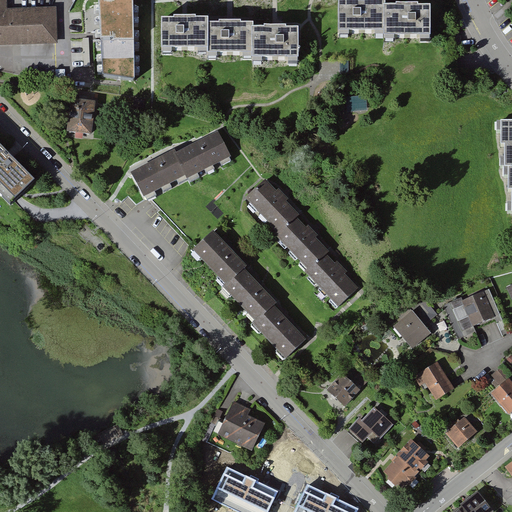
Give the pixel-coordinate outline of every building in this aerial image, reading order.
[(133,0),(98,0),(103,77),(134,81),(133,0)] [(383,10),(383,4),(339,5),(339,38),(383,37),(383,10)] [(7,10),(0,10),(0,47),(58,45),(57,8),(7,10)] [(430,9),(383,10),(383,37),(383,43),(430,43),(430,9)] [(208,27),(208,23),(195,23),(195,21),(174,21),(174,23),(162,23),(162,55),(172,55),(172,53),(198,53),(198,55),(208,55),(208,27)] [(252,32),(252,27),(241,27),(241,25),(219,26),(219,27),(208,27),(208,55),(208,60),(217,60),(217,58),(243,57),(243,60),(252,60),(252,32)] [(298,65),(298,32),(286,32),(286,30),(264,30),(264,32),(252,32),(252,60),(252,65),(262,65),(262,62),(288,62),(288,65),(298,65)] [(97,103),(71,99),(67,133),(93,137),(97,103)] [(349,111),(368,111),(368,99),(349,99),(349,111)] [(511,126),(498,126),(498,150),(502,150),(502,172),(505,172),(505,195),(509,195),(509,218),(511,217),(511,126)] [(141,203),(229,159),(217,135),(175,156),(173,153),(127,176),(141,203)] [(0,198),(10,208),(34,184),(8,157),(0,148),(0,198)] [(337,310),(358,290),(326,257),(330,253),(298,220),(302,216),(266,179),(243,201),(279,237),(276,240),(311,276),(308,280),(337,310)] [(249,270),(212,233),(190,254),(224,288),(220,292),(252,324),(249,328),(283,363),(305,342),(273,310),(277,306),(245,274),(249,270)] [(474,332),(503,319),(490,290),(461,303),(474,332)] [(439,318),(427,301),(418,307),(430,324),(439,318)] [(393,327),(413,352),(431,337),(412,313),(393,327)] [(438,366),(414,379),(420,390),(427,386),(436,402),(453,392),(438,366)] [(496,388),(511,376),(505,366),(489,378),(496,388)] [(362,391),(343,375),(327,393),(346,409),(362,391)] [(509,417),(511,413),(511,385),(509,381),(491,396),(509,417)] [(251,452),(264,426),(248,418),(252,410),(235,401),(217,435),(251,452)] [(394,427),(374,409),(362,422),(358,418),(347,430),(363,445),(373,434),(381,441),(394,427)] [(458,452),(479,435),(465,419),(444,436),(458,452)] [(409,484),(432,458),(410,438),(378,473),(395,489),(404,480),(409,484)] [(268,511),(278,492),(227,468),(211,500),(236,511),(268,511)] [(357,511),(359,509),(307,485),(294,511),(357,511)] [(463,506),(464,507),(468,511),(489,511),(490,511),(477,495),(463,506)]
